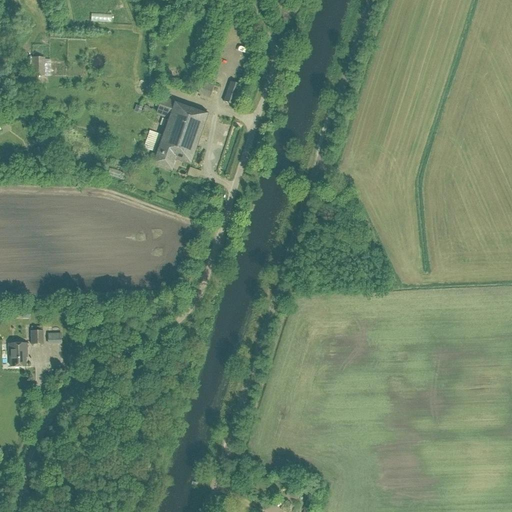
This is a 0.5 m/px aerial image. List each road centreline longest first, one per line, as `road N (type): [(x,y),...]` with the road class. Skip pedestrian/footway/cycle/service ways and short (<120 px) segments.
road 1 (unclassified): [(21,511),(32,452),(69,394),(94,370),(167,329),(199,293),(277,57),(268,36)]
road 2 (unclassified): [(207,511),(369,0)]
road 3 (track): [(219,234),(101,191),(0,191)]
